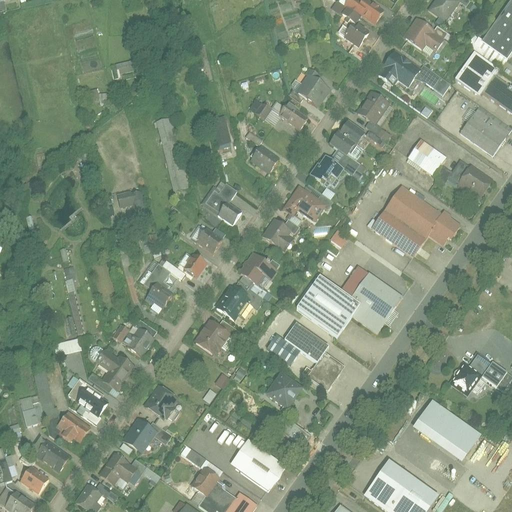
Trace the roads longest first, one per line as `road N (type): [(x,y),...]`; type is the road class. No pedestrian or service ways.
road 1 (residential): [(412,0),(49,511)]
road 2 (unclassified): [(278,511),(511,181)]
road 3 (unknown): [(322,448),(362,463),(377,460),(432,392)]
